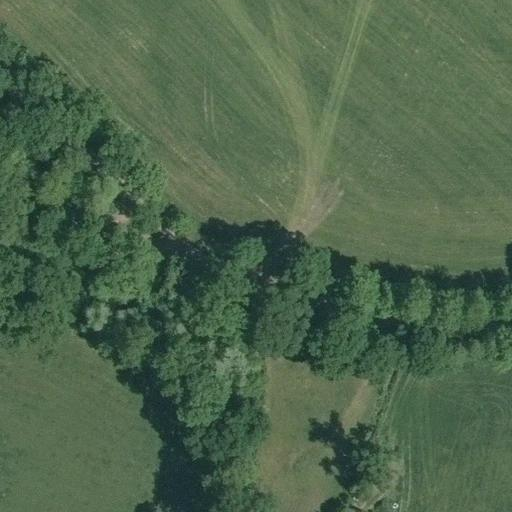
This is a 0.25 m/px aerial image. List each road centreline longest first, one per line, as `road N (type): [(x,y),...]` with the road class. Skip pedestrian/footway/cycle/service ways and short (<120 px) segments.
road 1 (unclassified): [(511,324),(427,323),(343,305),(0,200)]
road 2 (track): [(0,77),(184,253)]
